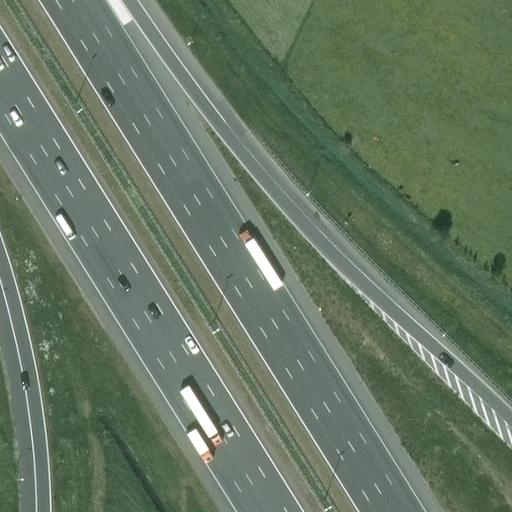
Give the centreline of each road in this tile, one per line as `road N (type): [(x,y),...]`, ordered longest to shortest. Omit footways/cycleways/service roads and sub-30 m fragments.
road 1 (motorway): [(391,511),(69,0)]
road 2 (motorway): [(511,424),(351,277),(128,0)]
road 3 (motorway): [(0,82),(269,511)]
road 4 (motorway): [(0,256),(31,384),(43,511)]
